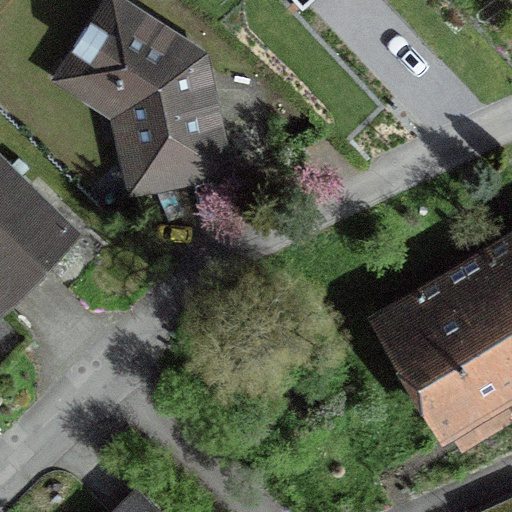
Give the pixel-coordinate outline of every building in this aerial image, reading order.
[(133,185),(217,167),(201,91),(195,88),(186,90),(184,81),(189,74),(185,55),(111,6),(78,56),(110,76),(133,185)] [(0,304),(66,236),(0,172),(0,304)] [(511,416),(511,234),(375,316),(445,435),(468,421),(477,438),(511,416)] [(154,511),(136,494),(117,511),(154,511)] [(511,511),(511,499),(483,511),(511,511)]
